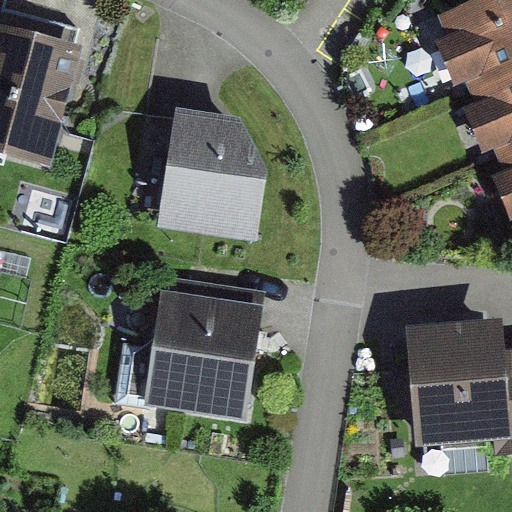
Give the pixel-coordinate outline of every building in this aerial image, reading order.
[(511,4),(449,29),(511,190),(511,4)] [(94,39),(2,17),(0,26),(0,155),(64,170),(94,39)] [(168,223),(175,116),(147,115),(140,221),(168,223)] [(272,121),(179,117),(174,240),(267,243),(269,187),(272,121)] [(272,310),(171,297),(158,405),(259,417),(272,310)] [(511,324),(424,329),(431,452),(511,447),(511,324)]
